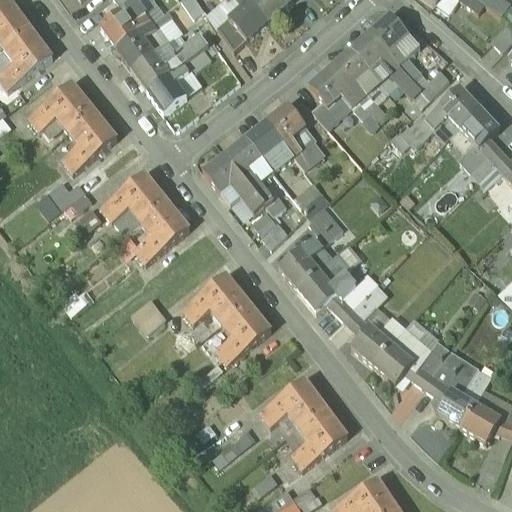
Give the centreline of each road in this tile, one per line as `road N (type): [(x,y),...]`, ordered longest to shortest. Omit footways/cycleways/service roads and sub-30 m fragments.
road 1 (residential): [(171,164),(369,420),(447,496),(476,511)]
road 2 (residential): [(372,0),(171,164)]
road 3 (residential): [(46,0),(171,164)]
road 4 (residential): [(398,0),(511,105)]
